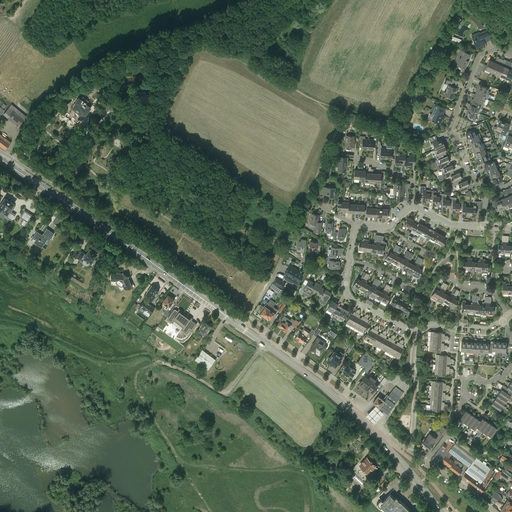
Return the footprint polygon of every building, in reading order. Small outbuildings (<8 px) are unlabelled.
[(471,13),(468,18),(472,20),(475,22),(477,25),(478,28),(483,26),(481,23),(478,19),(475,16),(471,13)] [(490,39),(487,30),(478,34),(477,33),(471,36),(476,47),(485,43),(484,41),(490,39)] [(471,54),(460,50),(454,64),(465,68),(471,54)] [(485,69),(490,71),(494,62),(489,60),(486,65),(484,64),(481,70),(484,71),(485,69)] [(505,77),(511,62),(509,61),(506,68),(504,66),(500,75),(499,77),(504,79),(505,77)] [(499,64),(494,62),(490,71),(495,73),(499,64)] [(499,64),(495,73),(500,75),(504,66),(499,64)] [(451,82),(447,80),(445,84),(447,85),(445,91),(444,90),(442,95),(446,96),(451,98),(456,88),(449,85),(451,82)] [(477,89),(486,93),(488,88),(479,84),(477,89)] [(477,89),(475,94),(484,98),(486,93),(477,89)] [(486,99),(484,98),(475,94),(473,93),(472,96),(474,97),(473,99),(481,103),(484,104),(486,99)] [(20,103),(27,109),(32,103),(25,97),(20,103)] [(88,101),(83,97),(81,99),(79,97),(74,102),(75,103),(71,108),(80,115),(81,114),(84,117),(91,108),(86,103),(88,101)] [(101,105),(108,111),(116,103),(111,98),(107,102),(105,100),(101,105)] [(479,108),(481,103),(473,99),(472,99),(470,104),(479,108)] [(445,108),(434,103),(430,110),(432,111),(431,113),(429,113),(427,119),(432,121),(433,120),(440,123),(442,118),(441,117),(445,108)] [(477,113),(479,108),(470,104),(468,103),(467,105),(468,105),(467,109),(477,113)] [(26,116),(11,104),(3,114),(18,126),(26,116)] [(475,118),(477,113),(467,109),(467,108),(467,109),(466,109),(465,110),(465,111),(465,112),(465,113),(466,114),(469,115),(468,118),(475,121),(476,118),(475,118)] [(493,129),(495,130),(495,131),(500,133),(500,132),(504,122),(499,120),(496,127),(494,126),(493,129)] [(509,132),(511,127),(511,125),(504,122),(500,132),(500,133),(505,135),(506,131),(509,132)] [(468,138),(476,134),(474,129),(477,128),(476,125),(470,128),(471,131),(466,133),(468,138)] [(10,142),(0,134),(0,146),(4,150),(10,142)] [(476,134),(468,138),(470,143),(478,139),(476,134)] [(354,135),(346,135),(346,140),(347,141),(346,145),(355,146),(355,142),(354,141),(354,135)] [(362,149),(368,149),(368,139),(363,138),(363,136),(360,135),(360,142),(363,142),(362,149)] [(374,139),(368,139),(368,149),(373,150),(374,143),(377,143),(377,135),(374,135),(374,139)] [(435,135),(429,138),(432,145),(433,144),(435,149),(444,145),(443,142),(442,142),(441,140),(438,141),(435,135)] [(509,148),(510,146),(511,139),(511,136),(508,135),(503,145),(509,148)] [(470,143),(472,148),(481,144),(479,139),(478,139),(470,143)] [(377,146),(379,146),(378,151),(381,151),(381,158),(386,158),(387,148),(382,148),(382,145),(381,145),(380,141),(377,141),(377,146)] [(481,144),(472,148),(474,153),(475,152),(483,149),(481,144)] [(395,152),(395,146),(387,145),(387,148),(386,158),(391,159),(392,152),(395,152)] [(444,145),(435,149),(433,150),(437,159),(438,159),(447,155),(447,153),(448,153),(446,149),(444,145)] [(483,149),(475,152),(477,157),(486,154),(483,149)] [(402,160),(405,160),(405,157),(405,154),(400,153),(400,154),(399,153),(396,153),(395,166),(401,166),(402,160)] [(488,153),(486,154),(477,157),(479,162),(490,158),(488,153)] [(409,157),(405,157),(405,160),(404,168),(411,168),(411,161),(415,161),(415,155),(409,155),(409,157)] [(447,155),(438,159),(440,165),(439,166),(440,169),(443,168),(446,166),(445,163),(449,162),(448,159),(449,159),(447,155)] [(347,157),(339,156),(338,168),(341,168),(341,170),(343,171),(344,171),(347,171),(347,166),(346,166),(347,157)] [(484,164),(485,166),(482,167),(484,170),(497,165),(496,162),(494,163),(493,160),(484,164)] [(446,166),(443,168),(445,174),(443,174),(445,178),(450,176),(451,175),(450,172),(453,171),(452,168),(454,168),(452,164),(446,166)] [(485,172),(487,171),(488,174),(489,174),(497,170),(496,168),(498,168),(497,165),(484,170),(485,172)] [(489,174),(490,176),(488,177),(489,180),(501,174),(500,172),(499,173),(497,170),(489,174)] [(376,173),(375,181),(380,181),(380,184),(383,184),(384,179),(385,179),(385,172),(381,171),(381,173),(376,173)] [(452,185),(458,183),(459,183),(458,180),(461,178),(460,176),(461,175),(459,172),(451,175),(450,176),(453,182),(451,182),(452,185)] [(501,174),(489,180),(490,182),(492,181),(493,184),(502,180),(501,178),(503,177),(501,174)] [(467,179),(459,183),(458,183),(461,192),(468,190),(467,187),(468,186),(467,184),(468,183),(467,179)] [(336,187),(323,186),(322,194),(330,194),(330,196),(335,197),(335,196),(336,187)] [(429,202),(429,199),(430,192),(429,192),(426,192),(426,190),(425,189),(425,186),(420,186),(419,192),(423,192),(422,201),(429,202)] [(429,190),(429,192),(430,192),(429,199),(432,199),(432,205),(439,206),(439,202),(440,196),(439,196),(436,196),(436,190),(429,190)] [(440,196),(439,202),(442,202),(442,208),(449,209),(449,206),(450,199),(449,199),(446,199),(446,194),(439,193),(439,196),(440,196)] [(449,197),(449,199),(450,199),(449,206),(452,206),(452,212),(459,212),(459,209),(459,203),(456,203),(456,197),(449,197)] [(500,199),(504,208),(509,206),(505,197),(500,199)] [(13,203),(5,198),(0,205),(0,212),(3,211),(7,214),(6,215),(12,219),(15,215),(10,212),(14,205),(13,204),(13,203)] [(504,208),(500,199),(495,201),(495,200),(491,201),(494,207),(497,206),(498,208),(496,209),(497,212),(499,211),(499,210),(504,208)] [(473,207),(469,206),(468,216),(475,216),(476,207),(479,207),(480,201),(475,201),(474,204),(473,204),(473,207)] [(462,215),(468,216),(469,206),(466,206),(466,203),(459,203),(459,209),(462,209),(462,215)] [(390,209),(383,208),(382,216),(388,216),(388,215),(390,215),(390,209)] [(20,224),(26,228),(34,216),(25,210),(20,217),(23,219),(20,224)] [(310,223),(315,224),(313,232),(320,233),(322,222),(318,221),(319,219),(320,214),(312,213),(312,217),(311,217),(310,223)] [(54,222),(60,225),(63,220),(57,217),(54,222)] [(412,229),(415,223),(413,221),(414,220),(408,217),(404,224),(409,227),(410,227),(412,229)] [(334,237),(334,236),(335,233),(336,228),(333,227),(334,222),(330,221),(330,220),(327,220),(325,231),(328,231),(328,233),(332,234),(331,236),(334,237)] [(420,233),(424,225),(419,222),(418,224),(415,223),(412,229),(420,233)] [(427,237),(428,237),(431,231),(428,230),(429,228),(427,227),(427,226),(425,224),(425,225),(424,225),(420,233),(425,236),(427,237)] [(338,233),(335,233),(334,236),(334,237),(333,240),(337,241),(337,238),(344,240),(346,228),(343,228),(342,229),(339,228),(338,233)] [(40,235),(36,232),(31,239),(42,247),(47,239),(48,239),(53,233),(47,229),(41,236),(39,235),(40,235)] [(430,238),(436,241),(440,233),(435,231),(434,232),(431,231),(428,237),(426,240),(428,241),(430,238)] [(440,233),(436,241),(443,245),(447,240),(444,238),(445,236),(440,233)] [(374,244),(371,243),(370,251),(375,252),(375,254),(376,254),(379,235),(375,235),(374,244)] [(383,236),(379,235),(376,254),(377,254),(377,253),(383,254),(384,248),(387,248),(387,246),(386,245),(386,243),(386,242),(384,242),(384,241),(383,241),(383,236)] [(322,238),(319,238),(318,242),(311,241),(310,248),(311,248),(310,252),(317,253),(317,247),(320,248),(322,238)] [(307,240),(301,239),(301,240),(297,240),(297,245),(298,245),(297,250),(304,251),(305,245),(306,245),(307,240)] [(364,252),(366,239),(364,239),(363,242),(359,241),(358,250),(363,250),(362,252),(364,252)] [(389,262),(390,262),(399,246),(396,244),(393,249),(394,250),(393,253),(389,251),(385,258),(390,261),(389,262)] [(329,253),(328,256),(335,257),(336,254),(341,255),(341,251),(342,251),(343,248),(332,246),(330,253),(329,253)] [(399,246),(390,262),(391,263),(392,262),(396,264),(400,257),(397,255),(398,252),(399,253),(402,248),(399,246)] [(85,254),(81,251),(80,252),(76,249),(72,255),(76,258),(77,257),(81,260),(83,257),(84,258),(83,258),(91,263),(91,262),(94,263),(96,260),(94,259),(97,254),(90,249),(86,255),(84,254),(85,254)] [(400,268),(401,268),(410,252),(407,250),(404,256),(405,256),(404,259),(400,257),(396,264),(401,267),(400,268)] [(403,268),(407,270),(411,263),(408,261),(409,258),(411,259),(414,254),(410,252),(401,268),(402,269),(403,268)] [(335,260),(335,257),(328,256),(326,256),(326,259),(328,259),(327,263),(329,263),(328,267),(339,268),(340,265),(339,265),(340,261),(335,260)] [(415,262),(416,262),(415,265),(411,263),(407,270),(406,272),(412,275),(421,258),(418,256),(415,262)] [(412,275),(417,278),(423,269),(419,267),(420,264),(419,263),(421,258),(412,275)] [(296,269),(290,265),(283,276),(286,278),(286,276),(291,279),(290,280),(298,284),(302,275),(295,271),(296,269)] [(358,289),(367,273),(364,271),(362,276),(362,277),(360,280),(357,278),(353,285),(358,287),(357,289),(358,289)] [(122,274),(111,273),(110,281),(115,281),(115,283),(121,287),(123,286),(124,290),(131,286),(127,278),(126,276),(125,275),(122,275),(122,274)] [(367,273),(358,289),(359,290),(359,288),(364,291),(368,284),(364,282),(366,279),(367,279),(369,274),(367,273)] [(285,284),(275,278),(272,283),(282,289),(285,284)] [(369,296),(378,279),(375,278),(372,282),(373,283),(371,286),(368,284),(364,291),(363,293),(369,296)] [(314,289),(318,291),(320,287),(321,287),(321,285),(315,282),(314,285),(311,284),(313,281),(309,279),(305,287),(302,285),(299,291),(302,293),(307,296),(312,289),(313,289),(314,289)] [(375,297),(379,290),(376,288),(377,285),(378,285),(380,280),(378,279),(369,296),(374,299),(375,297)] [(436,300),(436,299),(445,283),(443,282),(440,286),(441,287),(439,290),(436,288),(430,298),(435,301),(436,300)] [(448,285),(445,283),(436,299),(436,300),(442,303),(443,301),(447,294),(443,292),(445,289),(446,289),(448,285)] [(383,292),(379,290),(375,297),(380,300),(379,301),(380,302),(389,285),(386,284),(384,288),(384,289),(383,292)] [(158,290),(152,285),(146,293),(151,297),(149,299),(151,301),(157,293),(158,290)] [(391,287),(389,285),(380,302),(381,302),(381,300),(386,303),(390,296),(387,294),(388,291),(389,291),(391,287)] [(323,288),(321,287),(320,287),(318,291),(317,293),(321,296),(318,301),(325,304),(332,291),(326,287),(324,290),(322,290),(323,288)] [(270,297),(274,291),(269,288),(266,294),(270,297)] [(448,294),(447,294),(443,301),(442,303),(444,304),(445,302),(447,304),(447,305),(447,306),(457,289),(454,288),(451,292),(452,293),(448,294)] [(457,289),(447,306),(448,306),(449,305),(454,307),(458,300),(454,298),(456,296),(457,295),(459,291),(457,289)] [(174,299),(168,295),(163,302),(167,304),(165,307),(167,308),(163,312),(166,314),(171,307),(171,303),(174,299)] [(399,308),(404,299),(399,296),(398,299),(394,297),(391,303),(399,308)] [(259,312),(265,316),(270,309),(276,301),(273,299),(271,300),(270,299),(268,303),(267,302),(265,305),(263,307),(261,306),(260,309),(261,310),(259,312)] [(409,301),(404,299),(399,308),(407,313),(413,303),(409,301)] [(154,307),(144,300),(140,306),(150,313),(154,307)] [(334,316),(338,308),(335,307),(338,302),(335,300),(335,302),(332,300),(327,309),(332,312),(331,315),(334,316)] [(281,312),(287,304),(284,302),(278,310),(281,312)] [(490,302),(488,302),(487,315),(488,315),(488,314),(493,314),(493,311),(496,311),(497,306),(494,306),(490,305),(490,302)] [(296,303),(294,305),(299,308),(298,309),(301,311),(303,308),(296,303)] [(341,310),(338,308),(334,316),(332,319),(335,321),(338,316),(343,319),(348,309),(342,306),(341,310)] [(273,311),(270,309),(265,316),(268,318),(269,317),(271,319),(277,309),(275,308),(273,311)] [(175,309),(168,318),(172,321),(174,319),(184,326),(182,329),(187,332),(189,328),(191,330),(194,327),(195,324),(190,320),(191,319),(179,310),(178,311),(175,309)] [(346,323),(350,325),(359,309),(357,310),(355,312),(354,311),(352,313),(351,313),(346,323)] [(354,328),(360,317),(359,317),(360,315),(359,314),(360,312),(359,309),(350,325),(354,328)] [(354,328),(358,330),(367,314),(365,314),(364,317),(362,316),(361,318),(360,317),(354,328)] [(367,314),(358,330),(363,332),(368,322),(367,322),(368,319),(367,319),(368,316),(368,314),(367,314)] [(292,324),(294,320),(291,318),(290,320),(283,316),(277,325),(286,331),(292,324)] [(211,327),(206,322),(199,332),(202,334),(203,332),(206,334),(211,327)] [(368,342),(377,325),(375,326),(373,328),(372,327),(371,330),(370,329),(364,339),(368,342)] [(378,328),(377,325),(368,342),(372,344),(378,334),(377,333),(378,331),(377,330),(378,328)] [(302,330),(299,328),(296,333),(298,334),(295,337),(296,337),(295,338),(299,340),(300,340),(302,342),(306,336),(308,334),(311,336),(315,331),(312,329),(310,332),(305,328),(303,328),(302,330)] [(378,334),(372,344),(377,346),(386,330),(383,331),(382,333),(380,332),(379,334),(378,334)] [(386,332),(386,330),(377,346),(381,349),(387,338),(385,338),(387,336),(385,335),(386,332)] [(387,338),(381,349),(385,351),(394,335),(394,334),(391,335),(390,338),(389,337),(388,339),(387,338)] [(395,337),(394,335),(385,351),(389,353),(395,343),(394,342),(395,340),(394,339),(395,337)] [(319,341),(316,338),(313,342),(314,343),(310,349),(318,354),(321,350),(322,351),(324,348),(325,349),(327,346),(324,344),(325,343),(320,339),(319,341)] [(395,343),(389,353),(394,356),(403,339),(400,340),(399,342),(397,341),(396,344),(395,343)] [(403,339),(394,356),(398,358),(404,348),(402,347),(404,345),(402,344),(403,342),(403,339)] [(236,344),(244,350),(247,346),(240,340),(236,344)] [(497,341),(496,341),(493,341),(492,344),(489,344),(488,352),(492,353),(492,351),(495,352),(495,355),(497,355),(497,352),(496,352),(497,341)] [(215,360),(202,350),(195,359),(208,369),(215,360)] [(343,353),(340,350),(338,353),(334,351),(327,361),(331,364),(331,363),(335,365),(337,362),(338,363),(341,360),(340,359),(342,356),(341,356),(343,353)] [(372,357),(365,352),(358,361),(365,366),(372,357)] [(374,363),(371,360),(368,365),(367,365),(363,370),(367,373),(371,367),(374,363)] [(354,366),(349,363),(346,366),(345,365),(343,369),(344,370),(343,371),(349,376),(350,375),(352,376),(354,373),(352,372),(354,369),(353,368),(354,366)] [(364,387),(365,388),(373,377),(371,375),(369,377),(364,374),(361,378),(362,378),(358,384),(363,388),(364,387)] [(373,377),(365,388),(367,389),(366,390),(371,394),(377,386),(374,383),(376,379),(373,377)] [(508,399),(508,398),(510,395),(507,393),(510,389),(507,388),(502,385),(500,388),(501,389),(500,392),(497,390),(496,392),(498,394),(499,393),(508,399)] [(403,393),(395,386),(388,395),(387,394),(382,399),(378,396),(373,403),(377,406),(379,408),(384,411),(387,414),(403,393)] [(498,394),(496,396),(505,403),(507,400),(510,402),(511,400),(508,398),(508,399),(499,393),(498,394)] [(503,406),(503,405),(505,403),(496,396),(495,399),(492,397),(491,399),(493,401),(494,400),(503,406)] [(506,407),(503,405),(503,406),(494,400),(493,401),(491,404),(500,410),(502,407),(505,409),(506,407)] [(379,408),(377,406),(370,413),(367,416),(375,424),(378,422),(387,414),(384,411),(379,408)] [(462,425),(464,422),(464,421),(469,413),(469,412),(466,410),(460,419),(463,421),(461,424),(462,425)] [(464,421),(464,422),(467,424),(473,415),(470,413),(472,411),(470,410),(469,412),(469,413),(464,421)] [(477,418),(476,417),(473,415),(467,424),(470,426),(468,429),(469,430),(472,427),(471,427),(477,418)] [(478,415),(476,417),(477,418),(471,427),(472,427),(475,429),(476,427),(481,420),(480,420),(478,418),(479,416),(478,415)] [(487,417),(485,420),(486,420),(480,429),(481,430),(484,432),(490,423),(487,421),(489,418),(487,417)] [(482,418),(480,420),(481,420),(476,427),(479,429),(477,432),(479,433),(481,430),(480,429),(486,420),(485,420),(482,418)] [(494,422),(493,425),(494,425),(488,434),(488,435),(491,437),(497,428),(494,426),(496,424),(494,422)] [(486,438),(488,435),(488,434),(494,425),(493,425),(490,423),(484,432),(487,434),(485,437),(486,438)] [(447,430),(442,427),(439,432),(444,435),(447,430)] [(360,435),(354,430),(347,438),(352,443),(360,435)] [(436,438),(429,433),(427,437),(427,436),(422,443),(426,445),(424,447),(429,450),(434,442),(436,438)] [(449,451),(469,466),(475,458),(478,453),(458,439),(454,445),(450,442),(447,446),(445,450),(448,452),(449,451)] [(451,454),(448,452),(445,450),(441,447),(435,455),(449,466),(453,461),(449,457),(451,454)] [(369,461),(366,458),(360,465),(370,474),(373,471),(371,469),(372,468),(374,470),(377,468),(373,464),(374,463),(370,460),(369,461)] [(476,458),(475,458),(469,466),(462,476),(472,483),(485,465),(482,463),(479,461),(476,458)] [(455,459),(453,461),(449,466),(449,467),(458,474),(462,469),(460,467),(460,466),(460,467),(462,465),(455,459)] [(485,465),(472,483),(481,491),(484,487),(485,486),(495,471),(490,468),(487,466),(485,465)] [(355,466),(350,471),(362,482),(366,477),(355,466)] [(505,469),(502,468),(501,470),(503,472),(508,476),(509,477),(511,478),(511,474),(505,469)] [(505,480),(508,476),(503,472),(499,470),(494,477),(498,480),(500,476),(502,478),(505,480)] [(511,489),(510,488),(507,493),(503,490),(501,493),(506,496),(507,494),(511,496),(511,489)] [(494,498),(497,500),(500,502),(501,500),(499,499),(501,497),(500,495),(495,491),(491,496),(494,498)] [(397,497),(395,497),(394,498),(390,494),(383,501),(381,499),(376,503),(385,511),(397,511),(404,505),(399,500),(399,501),(397,499),(397,497)]
